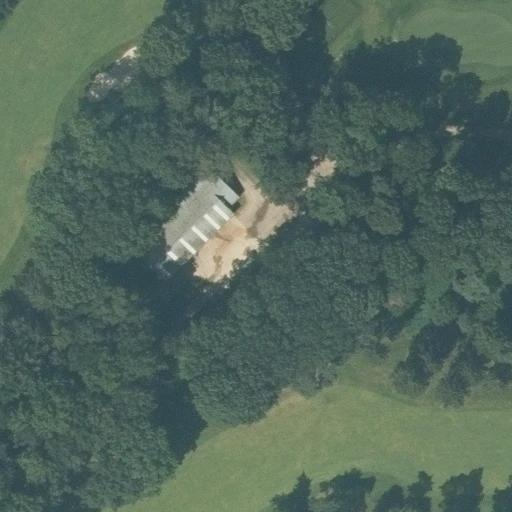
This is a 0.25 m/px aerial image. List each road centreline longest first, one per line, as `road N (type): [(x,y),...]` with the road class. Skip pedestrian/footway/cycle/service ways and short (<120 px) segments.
road 1 (track): [(0,480),(100,416),(201,294),(306,195)]
road 2 (track): [(511,138),(480,131),(410,138),(306,195)]
road 3 (track): [(313,189),(299,109),(258,22),(266,0)]
